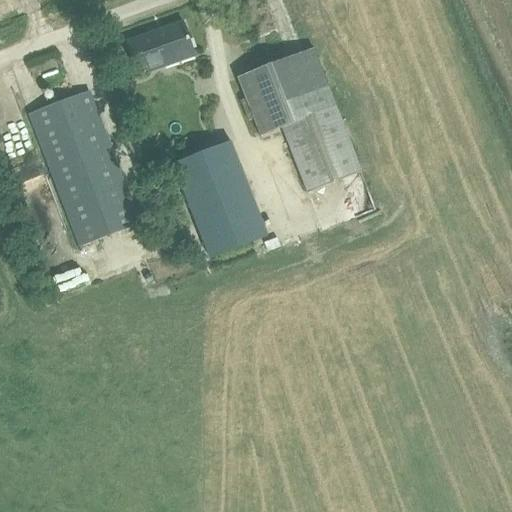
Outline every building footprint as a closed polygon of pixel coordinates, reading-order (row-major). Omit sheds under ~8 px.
[(196,58),(193,51),(183,24),(127,44),(136,70),(147,67),(150,75),(196,58)] [(307,193),(361,172),(313,51),(238,80),(245,99),(242,101),(250,122),(253,120),(259,136),(281,128),(307,193)] [(29,116),(80,248),(140,225),(89,93),(29,116)] [(269,236),(231,142),(173,166),(212,260),(269,236)] [(68,244),(50,197),(36,203),(60,266),(74,261),(68,244)] [(86,256),(89,267),(104,263),(101,252),(86,256)]
